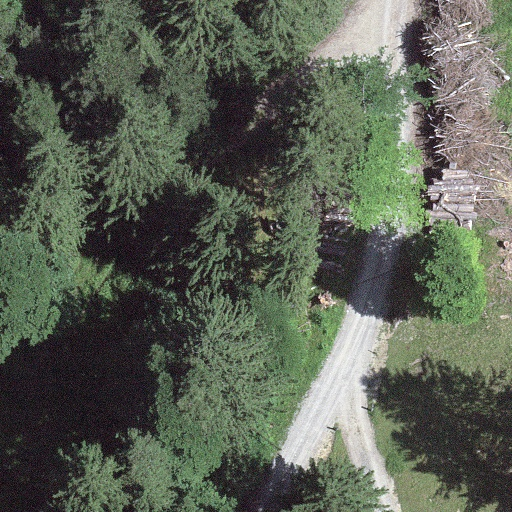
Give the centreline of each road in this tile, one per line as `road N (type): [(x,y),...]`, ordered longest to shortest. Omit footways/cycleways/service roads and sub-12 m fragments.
road 1 (track): [(407,0),(389,74),(372,302),(350,367),(270,511)]
road 2 (track): [(350,367),(385,511)]
